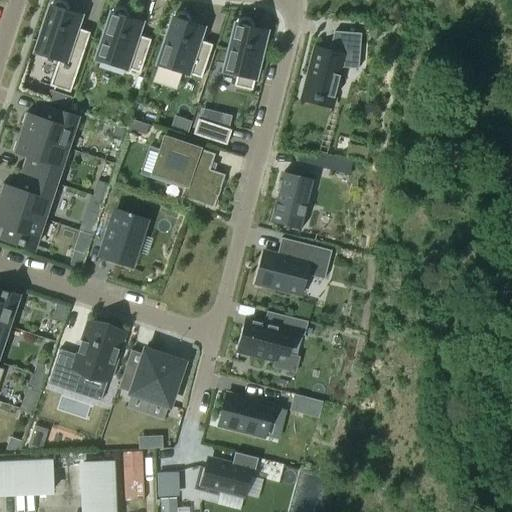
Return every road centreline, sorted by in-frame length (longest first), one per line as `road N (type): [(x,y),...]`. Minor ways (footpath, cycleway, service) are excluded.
road 1 (residential): [(213,337),(295,11)]
road 2 (residential): [(0,264),(213,337)]
